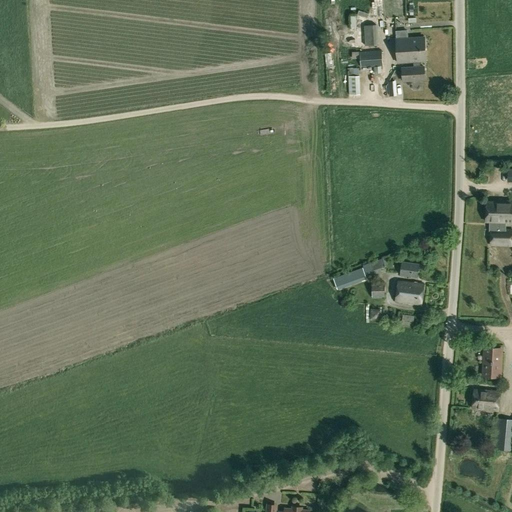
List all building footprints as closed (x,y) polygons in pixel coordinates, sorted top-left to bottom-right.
[(358,12),(348,13),(349,22),(358,22),(358,12)] [(364,25),(365,46),(378,45),(377,24),(364,25)] [(424,37),(407,38),(407,30),(395,31),(398,63),(413,62),(413,67),(402,69),(403,81),(425,80),(424,67),(420,67),(420,61),(426,61),(424,37)] [(333,48),(327,49),(329,63),(335,62),(333,48)] [(361,68),(383,66),(382,50),(360,52),(361,68)] [(360,95),(359,76),(349,77),(349,95),(360,95)] [(511,245),(511,229),(503,230),(503,224),(511,224),(511,200),(496,200),(496,202),(487,201),(486,222),(491,222),(491,245),(511,245)] [(511,303),(511,251),(502,251),(500,303),(511,303)] [(333,278),(337,289),(374,276),(374,275),(386,270),(382,258),(369,263),(363,265),(363,267),(333,278)] [(401,261),(399,275),(417,278),(419,264),(401,261)] [(396,301),(421,304),(424,284),(398,281),(396,301)] [(385,282),(372,282),(372,298),(385,297),(385,282)] [(380,320),(381,310),(371,309),(370,319),(380,320)] [(414,316),(403,314),(401,324),(413,326),(414,316)] [(484,361),(484,362),(500,363),(501,349),(485,348),(485,354),(487,354),(486,361),(484,361)] [(500,377),(500,363),(484,362),(486,362),(486,370),(484,370),(483,376),(500,377)] [(500,391),(474,388),(472,408),(498,410),(500,391)] [(511,419),(496,418),(492,448),(511,450),(511,419)]
